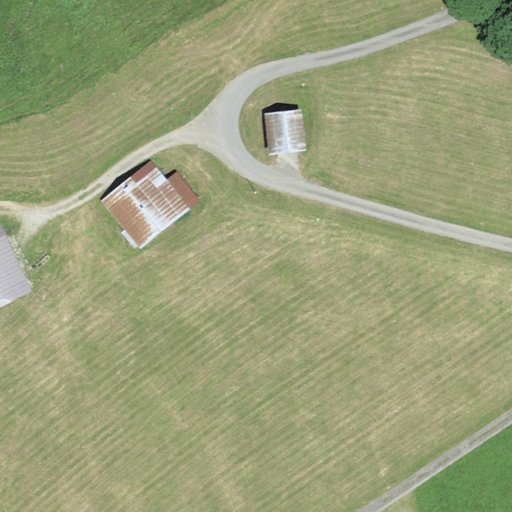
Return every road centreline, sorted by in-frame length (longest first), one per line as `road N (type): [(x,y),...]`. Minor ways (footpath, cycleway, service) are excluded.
road 1 (unclassified): [(486,0),(370,46),(259,75),(230,102),(222,130),(230,155),(268,181),(511,246)]
road 2 (track): [(222,130),(169,139),(50,212),(0,210)]
road 3 (track): [(367,511),(511,414)]
